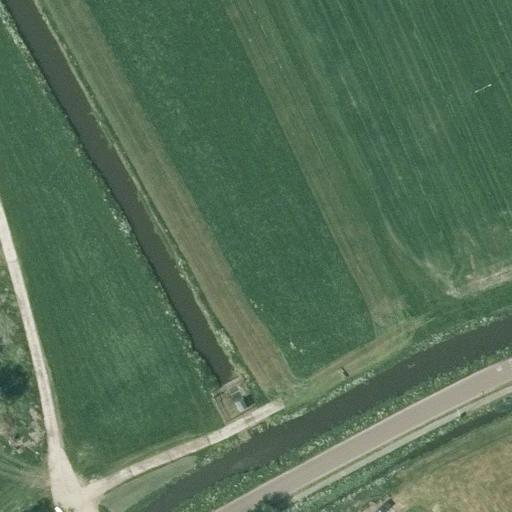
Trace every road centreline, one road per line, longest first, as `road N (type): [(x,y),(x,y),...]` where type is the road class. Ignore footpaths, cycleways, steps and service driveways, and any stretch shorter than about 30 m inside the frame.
road 1 (tertiary): [(238,511),(511,370)]
road 2 (track): [(84,511),(59,453),(0,237)]
road 3 (track): [(79,499),(280,406)]
